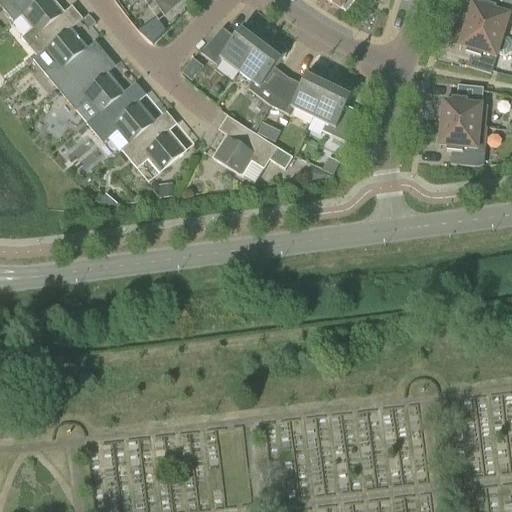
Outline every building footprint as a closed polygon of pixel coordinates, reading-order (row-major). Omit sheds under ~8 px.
[(3,0),(0,3),(0,7),(14,24),(42,0),(41,0),(41,1),(40,0),(3,0)] [(21,40),(37,59),(72,30),(71,30),(64,36),(54,25),(65,15),(52,0),(42,0),(14,24),(22,18),(32,31),(21,40)] [(151,0),(165,19),(186,0),(151,0)] [(325,0),(347,14),(357,0),(325,0)] [(473,6),(466,27),(503,38),(511,8),(511,0),(487,0),(486,5),(482,3),(480,8),(473,6)] [(222,61),(241,75),(265,43),(259,38),(259,37),(260,36),(260,34),(260,32),(259,30),(259,29),(258,28),(257,27),(256,26),(254,25),(253,25),(252,25),(250,25),(249,25),(247,26),(246,26),(245,27),(244,28),(243,29),(243,30),(242,32),(234,43),(220,33),(200,55),(217,67),(222,61)] [(503,38),(466,27),(460,48),(467,50),(466,55),(470,57),(467,69),(491,76),(497,56),(499,57),(503,58),(508,57),(510,54),(511,48),(511,46),(511,43),(508,40),(506,40),(503,39),(503,38)] [(44,76),(60,95),(87,72),(78,60),(89,51),(72,30),(37,59),(37,60),(45,54),(56,66),(44,76)] [(248,91),(271,108),(286,83),(273,73),(282,62),(283,61),(284,60),(285,58),(286,57),(286,56),(286,55),(287,53),(286,52),(286,51),(285,49),(284,47),(283,47),(282,46),(280,45),(279,45),(277,45),(276,45),(275,45),(273,46),(272,47),(271,48),(265,43),(241,75),(251,83),(248,91)] [(293,110),(314,120),(332,84),(325,81),(325,79),(325,78),(325,76),(325,75),(325,74),(324,72),(322,71),(321,70),(320,69),(318,69),(317,69),(316,69),(314,69),(313,69),(312,70),(311,71),(310,72),(309,72),(308,74),(308,75),(308,77),(301,90),(286,83),(271,108),(289,117),(293,110)] [(87,126),(87,127),(125,95),(108,74),(97,84),(87,72),(60,95),(76,114),(87,104),(98,117),(87,126)] [(332,84),(314,120),(326,126),(322,133),(332,138),(348,146),(361,119),(346,112),(352,99),(354,97),(354,96),(355,94),(355,93),(355,92),(355,91),(355,90),(355,88),(353,87),(352,85),(351,84),(350,84),(348,83),(346,83),(344,84),(341,85),(340,86),(339,87),(339,88),(332,84)] [(442,124),(442,126),(486,130),(488,109),(482,108),(484,90),(458,87),(457,100),(452,99),(452,104),(444,104),(443,112),(437,111),(436,123),(442,124)] [(121,153),(156,124),(139,104),(128,113),(118,102),(126,95),(125,95),(87,127),(103,146),(118,134),(128,146),(121,153)] [(156,124),(121,153),(137,172),(148,163),(160,176),(187,154),(170,133),(159,142),(149,131),(156,125),(156,124)] [(486,130),(442,126),(440,148),(447,148),(447,153),(452,154),(450,166),(476,169),(480,130),(486,131),(486,130)] [(213,161),(243,180),(252,164),(264,172),(270,163),(285,172),(293,160),(278,151),(248,132),(239,145),(227,138),(213,161)]
